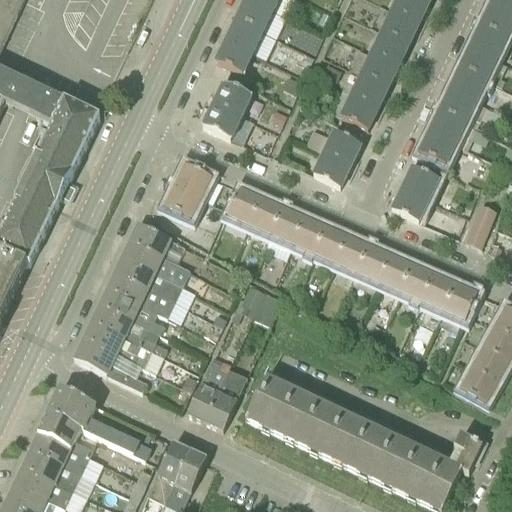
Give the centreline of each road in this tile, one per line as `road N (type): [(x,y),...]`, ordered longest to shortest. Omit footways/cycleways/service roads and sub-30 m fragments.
road 1 (residential): [(342,511),(24,360)]
road 2 (residential): [(24,360),(62,342),(157,137)]
road 3 (residential): [(133,127),(24,360)]
road 4 (residential): [(355,224),(462,0)]
road 5 (residential): [(355,224),(157,137)]
road 6 (residential): [(511,296),(355,224)]
road 7 (residential): [(157,137),(224,0)]
road 8 (residential): [(193,0),(133,127)]
